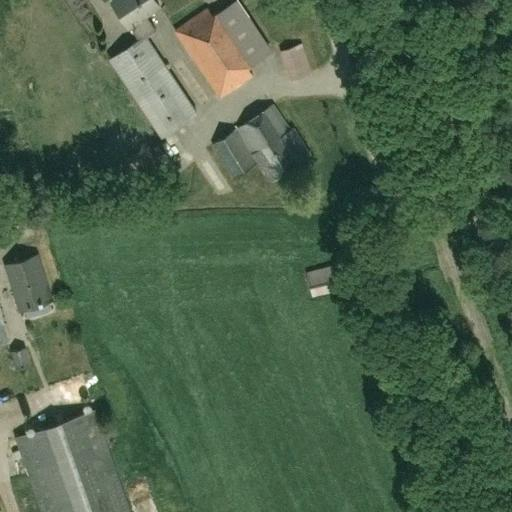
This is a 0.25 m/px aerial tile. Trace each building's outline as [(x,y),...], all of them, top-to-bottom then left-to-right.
[(156,0),(112,0),(128,24),(129,23),(139,38),(131,43),(110,58),(161,136),(196,112),(150,42),(145,35),(155,29),(144,13),(159,4),(156,0)] [(239,0),(233,0),(212,15),(207,8),(173,31),(219,98),(253,75),(249,69),(251,65),(273,51),(239,0)] [(312,73),(302,43),(279,51),(291,81),(312,73)] [(274,104),(211,144),(233,178),(257,163),(269,182),(311,155),(293,126),(290,128),(274,104)] [(18,312),(39,307),(53,303),(38,253),(4,264),(18,312)] [(311,297),(341,290),(335,264),(304,272),(311,297)] [(0,342),(8,341),(0,309),(0,342)] [(15,369),(31,363),(26,346),(9,351),(14,369),(15,369)] [(129,511),(94,409),(16,436),(42,511),(129,511)]
